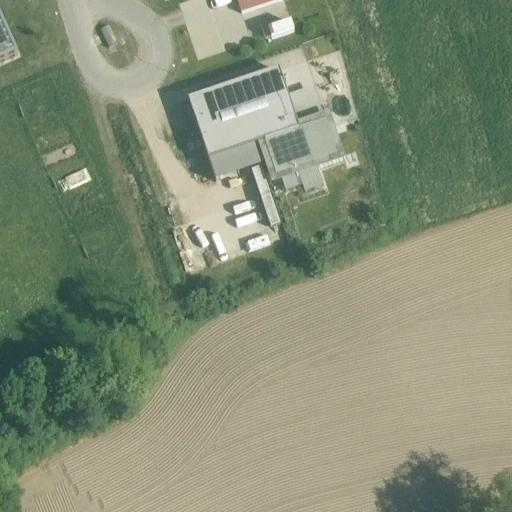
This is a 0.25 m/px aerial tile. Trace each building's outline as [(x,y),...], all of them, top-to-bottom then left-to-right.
[(283,0),(233,0),(240,16),(283,1),(283,0)] [(0,69),(24,58),(0,4),(0,69)] [(288,24),(283,9),(265,15),(273,41),(299,32),(296,21),(288,24)] [(280,73),(189,103),(210,164),(255,149),(300,133),(280,73)] [(255,149),(210,164),(216,184),(261,168),(255,149)]
